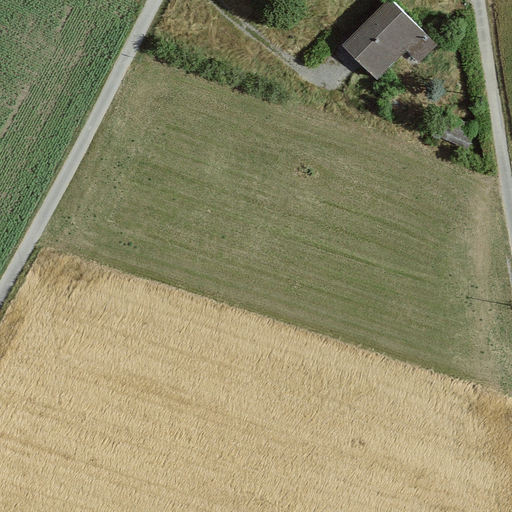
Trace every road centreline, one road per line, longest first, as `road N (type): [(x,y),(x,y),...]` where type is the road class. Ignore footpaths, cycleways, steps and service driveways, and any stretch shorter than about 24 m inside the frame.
road 1 (unclassified): [(159,0),(87,145),(0,287)]
road 2 (unclassified): [(470,0),(511,207)]
